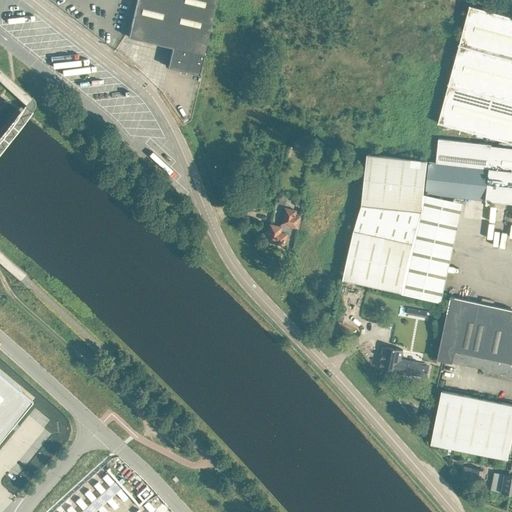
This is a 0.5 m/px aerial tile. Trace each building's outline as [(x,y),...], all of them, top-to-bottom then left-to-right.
[(174,41),(183,0),(136,0),(128,37),(151,42),(153,36),(174,41)] [(198,74),(199,75),(216,0),(183,0),(174,41),(168,67),(180,70),(180,72),(186,73),(187,71),(198,74)] [(511,57),(511,15),(470,4),(459,44),(511,57)] [(511,99),(511,57),(459,44),(449,83),(511,99)] [(67,83),(73,57),(64,55),(58,81),(67,83)] [(92,92),(89,107),(95,108),(101,80),(91,77),(88,91),(92,92)] [(511,142),(511,99),(449,83),(438,122),(511,142)] [(511,148),(491,146),(492,144),(439,138),(436,162),(429,161),(425,191),(486,199),(511,201),(511,148)] [(413,242),(422,210),(427,160),(368,154),(362,204),(354,229),(344,278),(402,291),(413,242)] [(297,228),(299,217),(294,216),(296,211),(295,210),(295,211),(285,209),(285,208),(284,208),(280,226),(270,224),(268,232),(267,231),(266,236),(267,236),(266,240),(284,245),(286,234),(290,235),(292,227),(297,228)] [(511,309),(452,297),(439,359),(453,362),(455,350),(511,361),(511,309)] [(384,346),(380,367),(428,376),(429,367),(430,366),(421,364),(421,362),(411,360),(401,359),(402,352),(403,349),(384,346)] [(511,361),(455,350),(453,362),(454,362),(454,359),(483,365),(482,368),(487,375),(511,380),(511,361)] [(14,422),(32,400),(22,391),(22,390),(0,372),(0,438),(10,427),(8,426),(12,421),(14,422)] [(508,458),(511,438),(511,403),(442,390),(431,443),(508,458)] [(484,470),(473,467),(470,480),(481,482),(484,470)] [(511,493),(511,475),(502,473),(502,475),(497,474),(494,490),(511,493)] [(95,484),(72,504),(79,511),(108,511),(115,506),(95,484)]
